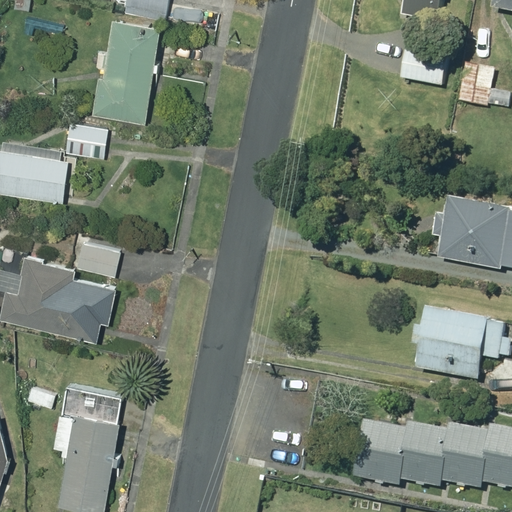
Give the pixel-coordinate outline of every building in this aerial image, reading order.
[(173,0),(130,0),(128,9),(169,18),(173,0)] [(412,0),(410,12),(445,20),(449,0),(412,0)] [(106,72),(99,110),(152,120),(170,22),(121,13),(111,72),(106,72)] [(411,47),(405,76),(447,84),(452,55),(411,47)] [(470,60),(463,99),(493,105),(500,65),(470,60)] [(75,120),(70,150),(108,156),(113,126),(75,120)] [(0,144),(0,188),(69,199),(75,156),(0,144)] [(511,204),(458,194),(446,256),(508,267),(511,244),(511,243),(511,204)] [(126,249),(88,240),(82,264),(120,273),(126,249)] [(24,289),(13,286),(6,317),(103,339),(108,318),(115,319),(124,283),(81,273),(82,265),(31,253),(24,289)] [(511,323),(498,321),(499,316),(438,306),(427,366),(486,377),(491,354),(506,357),(511,323)] [(511,357),(493,376),(509,391),(511,387),(511,357)] [(74,453),(65,502),(111,511),(128,418),(124,417),(128,393),(74,383),(69,409),(66,409),(60,444),(70,446),(68,452),(74,453)] [(31,385),(28,398),(53,405),(57,392),(31,385)] [(0,410),(0,503),(17,455),(7,409),(0,410)] [(400,482),(412,425),(373,418),(361,474),(400,482)] [(414,419),(403,476),(442,484),(453,428),(414,419)] [(455,421),(444,477),(484,485),(495,430),(455,421)] [(511,425),(497,422),(486,479),(511,484),(511,425)]
